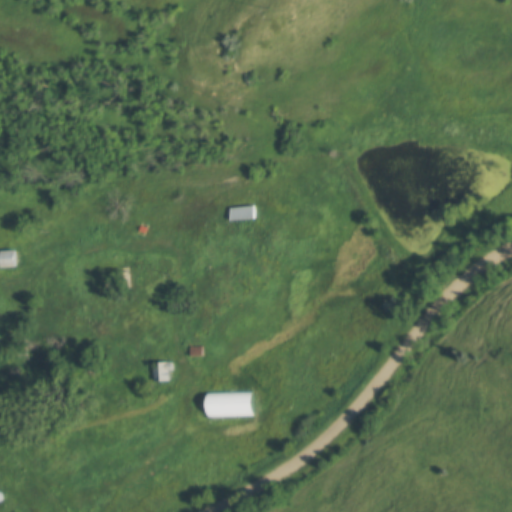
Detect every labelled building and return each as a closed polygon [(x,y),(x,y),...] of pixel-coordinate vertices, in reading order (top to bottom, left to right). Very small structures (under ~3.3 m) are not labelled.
[(97,207),(110,205),(113,223),(100,225),(97,207)] [(224,208),(251,205),(252,217),(226,220),(224,208)] [(0,249),(11,249),(11,266),(0,266),(0,249)] [(92,267),(127,265),(127,283),(122,283),(123,302),(98,303),(97,296),(95,296),(95,289),(97,289),(97,284),(93,284),(92,267)] [(187,346),(199,346),(199,355),(187,355),(187,346)] [(149,363),(164,362),(164,381),(150,382),(149,363)] [(208,392),(256,392),(256,417),(208,417),(208,392)]
